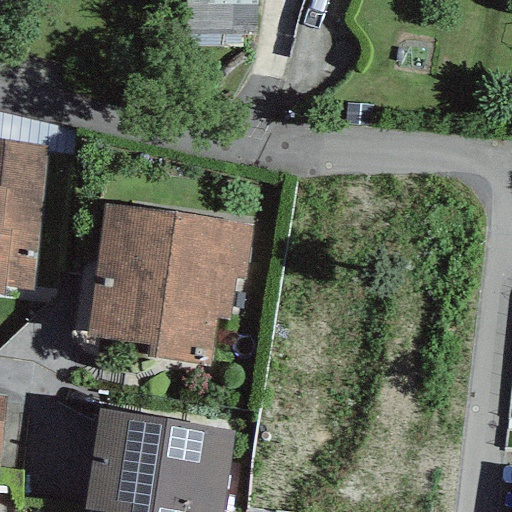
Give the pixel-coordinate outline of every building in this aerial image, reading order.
[(263,30),(263,0),(192,0),(193,30),(263,30)] [(0,294),(35,298),(50,147),(0,142),(0,294)] [(239,222),(110,207),(94,350),(222,364),(239,222)] [(220,511),(228,436),(100,423),(90,511),(220,511)] [(8,511),(14,431),(0,430),(0,511),(8,511)]
